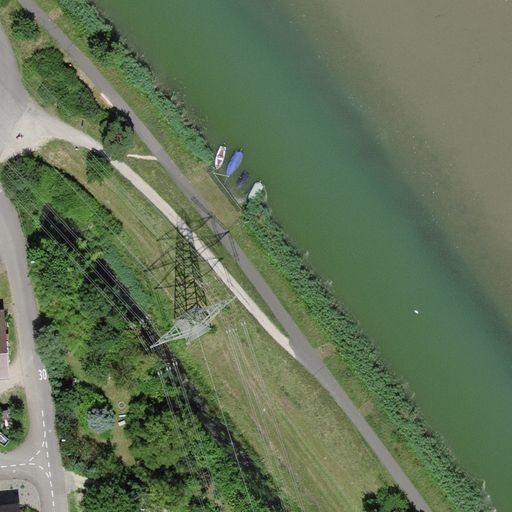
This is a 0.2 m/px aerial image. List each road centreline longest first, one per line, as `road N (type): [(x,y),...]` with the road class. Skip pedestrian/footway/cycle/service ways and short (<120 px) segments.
road 1 (track): [(309,354),(161,153),(26,0)]
road 2 (residential): [(49,461),(31,332),(0,215)]
road 3 (track): [(309,354),(426,511)]
